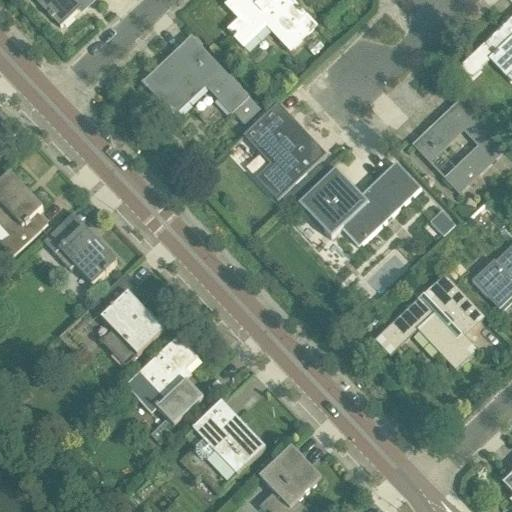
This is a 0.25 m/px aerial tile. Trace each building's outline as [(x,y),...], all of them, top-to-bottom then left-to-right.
[(42,0),(39,3),(51,14),(48,16),(52,21),(55,19),(63,27),(89,2),(92,5),(97,0),(42,0)] [(318,29),(290,0),(261,0),(260,1),(259,0),(237,0),(228,9),(227,10),(238,22),(227,32),(242,48),(265,26),(291,53),(316,29),(317,30),(318,29)] [(484,71),(483,70),(490,63),(506,80),(511,73),(511,26),(509,24),(485,47),(486,49),(478,56),(477,55),(460,70),(472,83),(473,81),(472,80),(481,71),(482,73),(484,71)] [(201,83),(242,126),(259,110),(191,39),(175,55),(178,58),(160,74),(157,71),(141,87),(145,91),(146,90),(173,118),(188,104),(184,99),(201,83)] [(464,135),(478,150),(445,182),(460,198),(460,197),(460,196),(505,154),(505,155),(506,154),(461,106),(450,116),(449,115),(424,139),(425,140),(414,150),(430,167),(464,135)] [(245,139),(262,158),(272,168),(260,180),(280,202),(326,159),(325,158),(324,158),(314,147),(312,149),(283,118),(284,118),(283,117),(280,120),(273,112),(245,139)] [(300,208),(334,243),(344,234),(360,250),(421,192),(397,167),(363,200),(338,173),(300,208)] [(0,226),(23,251),(46,229),(36,218),(42,213),(9,178),(0,186),(0,226)] [(456,229),(442,214),(430,224),(444,240),(456,229)] [(44,245),(71,273),(76,268),(95,288),(117,267),(72,219),(44,245)] [(473,284),(498,310),(502,315),(511,305),(511,253),(497,268),(494,264),(473,284)] [(92,310),(114,333),(101,345),(126,371),(163,336),(139,310),(149,301),(127,277),(92,310)] [(471,306),(461,295),(448,281),(428,301),(424,297),(375,344),(390,360),(418,334),(456,374),(478,354),(461,336),(466,332),(469,334),(484,319),(471,306)] [(461,295),(471,306),(478,300),(468,290),(461,295)] [(126,390),(152,417),(158,412),(168,422),(151,438),(157,444),(164,438),(161,435),(171,426),(174,430),(203,402),(187,384),(184,387),(178,380),(198,361),(178,340),(126,390)] [(221,494),(220,495),(220,496),(265,454),(242,430),(238,434),(217,411),(186,440),(187,441),(188,440),(196,449),(181,464),(182,464),(184,463),(199,480),(198,481),(199,482),(205,477),(221,494)] [(260,510),(261,511),(302,511),(297,506),(320,484),(290,452),(261,480),(275,495),(260,510)] [(511,476),(502,486),(511,495),(511,476)] [(203,479),(193,489),(209,504),(219,494),(203,479)] [(96,498),(108,511),(118,502),(106,489),(96,498)]
